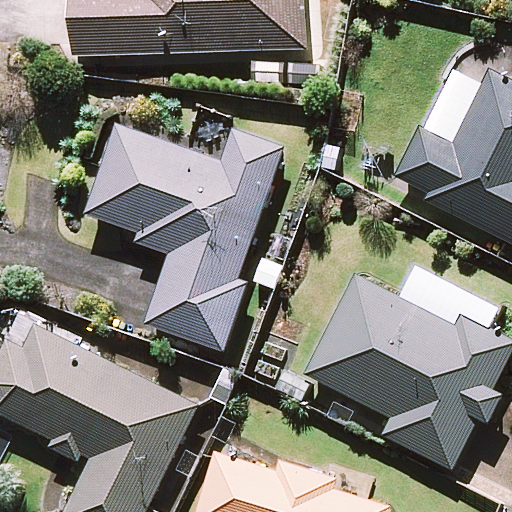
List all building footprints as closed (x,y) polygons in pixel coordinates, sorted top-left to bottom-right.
[(81,0),(83,63),(314,57),(312,0),(81,0)] [(511,84),(496,76),(460,148),(426,132),(399,186),(511,243),(511,84)] [(229,165),(127,130),(96,219),(182,249),(155,329),(231,355),(253,289),(245,286),(290,154),(239,137),(229,165)] [(465,333),(364,282),(315,379),(400,422),(391,439),(459,474),(511,369),(511,342),(471,322),(465,333)] [(154,511),(204,411),(29,326),(0,386),(0,413),(99,462),(75,511),(154,511)] [(283,478),(227,460),(209,511),(393,511),(366,503),(374,480),(338,468),(333,482),(287,467),(283,478)]
